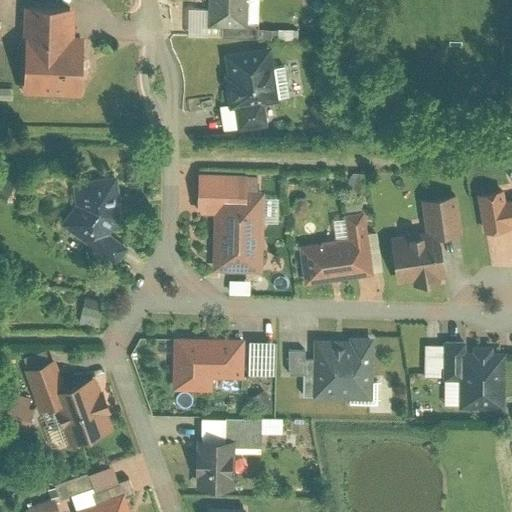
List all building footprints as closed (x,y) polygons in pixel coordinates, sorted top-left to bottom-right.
[(205,0),(204,21),(203,33),(221,34),(256,35),(256,21),(245,21),(246,0),(205,0)] [(24,1),(23,90),(88,90),(89,33),(76,33),(77,2),(24,1)] [(231,112),(233,131),(263,127),(260,104),(285,101),(280,70),(267,72),(264,47),(206,55),(215,115),(231,112)] [(51,218),(112,262),(123,248),(103,232),(118,210),(110,175),(67,178),(69,197),(51,218)] [(211,182),(209,266),(260,268),(263,183),(211,182)] [(391,286),(400,286),(445,282),(442,243),(462,242),(457,186),(413,189),(416,226),(386,228),(391,286)] [(511,202),(508,204),(505,189),(477,194),(486,238),(507,235),(505,228),(511,226),(511,202)] [(266,193),(266,218),(280,218),(280,193),(266,193)] [(290,242),(296,282),(372,270),(362,206),(338,210),(341,234),(290,242)] [(81,319),(100,322),(105,298),(85,294),(81,319)] [(174,334),(171,390),(213,393),(214,373),(244,374),(246,339),(174,334)] [(296,397),(312,397),(372,398),(373,336),(298,334),(297,349),(282,349),(282,378),(296,378),(296,397)] [(276,372),(276,336),(251,336),(251,372),(276,372)] [(460,379),(459,404),(504,406),(507,352),(462,350),(463,338),(440,337),(439,342),(423,341),(422,368),(444,369),(444,379),(460,379)] [(47,406),(58,437),(107,421),(90,373),(57,385),(46,354),(15,365),(31,411),(47,406)] [(0,391),(0,421),(22,429),(27,414),(16,410),(21,394),(2,387),(0,391)] [(184,487),(225,489),(227,447),(250,448),(250,432),(273,432),(273,420),(217,418),(216,436),(187,434),(184,487)] [(130,511),(127,499),(133,497),(127,478),(118,481),(114,468),(52,487),(58,507),(71,503),(73,511),(130,511)]
